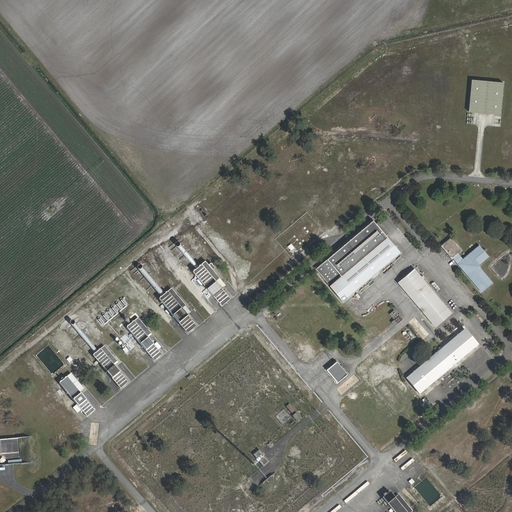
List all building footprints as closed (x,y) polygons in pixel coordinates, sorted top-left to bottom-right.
[(500,115),(503,83),(472,80),(470,112),(500,115)] [(355,315),(362,309),(412,268),(384,234),(327,280),(350,308),(355,315)] [(471,262),(460,250),(451,259),(491,305),(503,295),(489,278),(499,269),(495,264),(496,261),(493,261),(489,257),(473,271),(468,266),(471,262)] [(218,261),(207,270),(236,305),(243,299),(232,286),(235,282),(218,261)] [(139,270),(160,294),(163,291),(142,268),(139,270)] [(268,293),(274,286),(266,277),(259,282),(268,293)] [(439,335),(452,324),(457,320),(450,311),(424,281),(405,296),(417,310),(429,323),(439,335)] [(201,310),(184,290),(173,298),(202,333),(210,327),(199,313),(201,310)] [(394,320),(391,322),(395,326),(403,319),(395,309),(389,314),(394,320)] [(169,360),(178,352),(166,340),(169,337),(152,317),(140,326),(166,356),(169,360)] [(414,328),(410,324),(404,329),(408,333),(414,328)] [(371,340),(376,342),(379,337),(374,334),(371,340)] [(483,351),(478,345),(469,334),(411,383),(418,390),(426,400),(483,351)] [(135,366),(138,364),(120,343),(109,352),(124,369),(135,382),(139,386),(147,380),(145,378),(135,366)] [(358,387),(342,367),(331,375),(347,395),(358,387)] [(108,412),(117,404),(104,391),(107,388),(97,377),(90,369),(79,377),(83,381),(94,394),(108,412)] [(80,392),(84,389),(71,373),(59,383),(76,404),(73,407),(77,413),(81,410),(87,417),(95,411),(80,392)] [(289,403),(286,407),(292,413),(296,410),(289,403)] [(302,424),(297,418),(291,423),(296,429),(302,424)] [(18,438),(0,439),(0,461),(13,461),(13,456),(19,456),(18,438)] [(260,450),(254,454),(263,466),(269,461),(260,450)] [(407,496),(402,490),(394,497),(405,511),(419,511),(424,509),(411,493),(407,496)]
